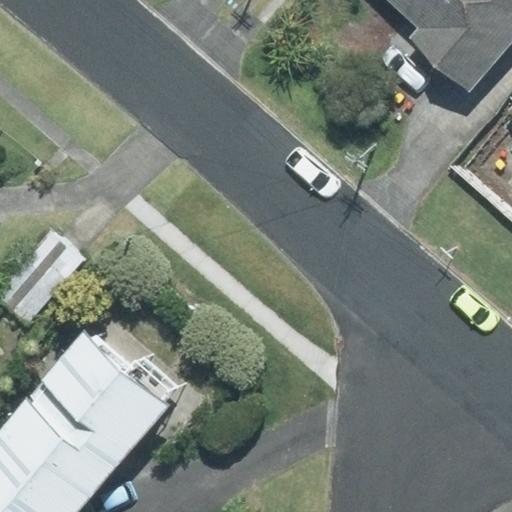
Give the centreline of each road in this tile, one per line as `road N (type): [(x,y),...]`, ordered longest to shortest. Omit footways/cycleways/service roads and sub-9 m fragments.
road 1 (residential): [(429,329),(61,0)]
road 2 (residential): [(429,329),(412,511)]
road 3 (unknown): [(175,102),(266,0)]
